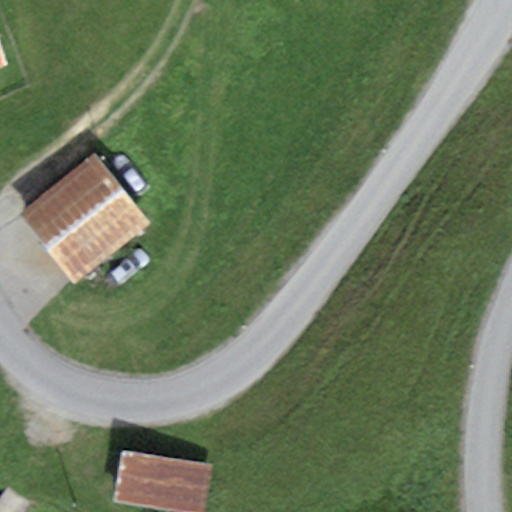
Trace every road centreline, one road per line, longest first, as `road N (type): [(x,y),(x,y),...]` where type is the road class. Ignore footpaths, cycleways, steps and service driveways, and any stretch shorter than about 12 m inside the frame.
road 1 (unclassified): [(0,339),(20,368),(88,401),(146,405),(207,390),(253,360),(415,147),(511,0)]
road 2 (unclassified): [(511,305),(479,426),(484,511)]
